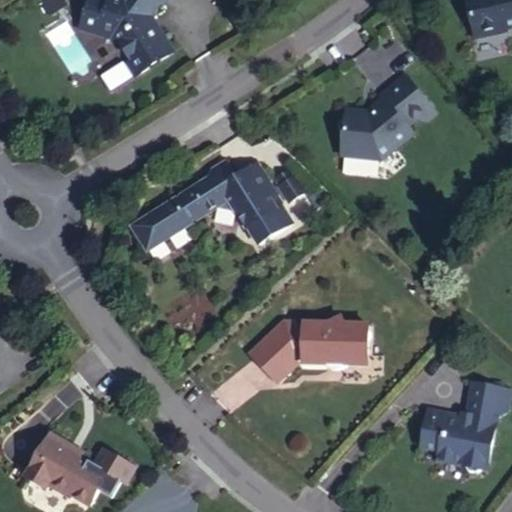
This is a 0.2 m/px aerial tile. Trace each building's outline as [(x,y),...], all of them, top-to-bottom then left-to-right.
[(63,0),(45,0),(42,3),(50,14),(66,3),(63,0)] [(135,73),(140,75),(173,53),(156,26),(152,25),(148,18),(150,15),(159,3),(162,5),(165,0),(89,0),(82,25),(98,31),(97,34),(112,39),(115,44),(120,45),(129,59),(128,63),(135,73)] [(511,0),(467,0),(476,39),(501,32),(500,30),(511,27),(511,0)] [(429,104),(406,76),(381,96),(387,104),(371,117),(368,113),(348,111),(342,157),(382,161),(413,135),(412,133),(426,123),(420,117),(429,104)] [(455,99),(438,79),(428,87),(428,94),(430,97),(429,97),(440,111),(455,99)] [(431,108),(420,117),(426,123),(432,131),(442,121),(431,108)] [(271,199),(277,195),(258,165),(236,179),(229,167),(182,197),(197,221),(220,206),(235,209),(247,229),(278,209),(271,199)] [(304,365),(362,366),(369,361),(370,325),(346,325),(342,318),(330,325),(305,324),(306,328),(279,327),(251,354),(278,383),(300,362),(304,362),(304,365)] [(448,418),(449,415),(429,411),(422,449),(440,452),(439,457),(466,462),(465,467),(469,472),(477,474),(483,471),(483,469),(488,470),(498,420),(509,411),(511,396),(511,390),(474,384),(469,414),(464,413),(462,421),(448,418)] [(69,450),(72,446),(51,434),(26,478),(46,489),(49,485),(71,498),(72,495),(90,506),(109,474),(82,458),(69,450)] [(72,446),(69,450),(82,458),(84,453),(72,446)]
